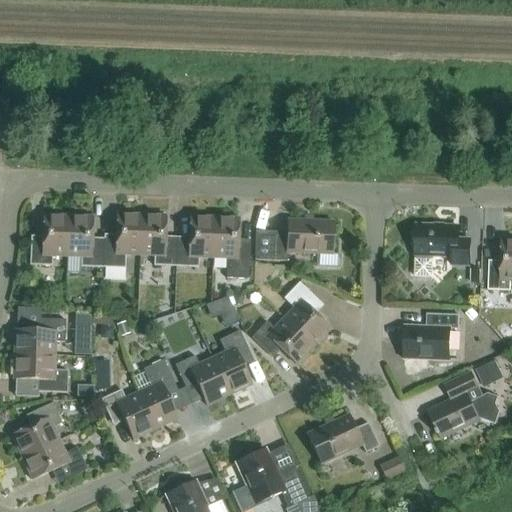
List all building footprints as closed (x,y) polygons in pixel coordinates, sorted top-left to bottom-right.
[(140,257),(142,216),(117,216),(116,236),(103,236),(103,240),(102,269),(125,270),(125,257),(140,257)] [(142,216),(140,257),(154,257),(153,267),(176,268),(177,239),(165,238),(166,217),(142,216)] [(67,258),(68,218),(43,217),(42,238),(30,237),(29,267),(52,267),(52,258),(67,258)] [(68,218),(67,258),(80,259),(80,268),(102,269),(103,240),(91,240),(92,219),(68,218)] [(214,260),(215,219),(190,218),(189,239),(177,239),(176,268),(198,269),(198,259),(214,260)] [(227,260),(227,270),(226,280),(249,281),(250,246),(238,246),(239,220),(215,219),(214,260),(227,260)] [(332,257),(333,223),(288,222),(287,237),(274,236),(273,262),(287,263),(287,256),(316,257),(315,268),(340,269),(341,258),(332,257)] [(416,227),(415,258),(415,278),(432,279),(433,258),(452,259),(451,267),(471,268),(472,240),(459,239),(459,228),(416,227)] [(511,283),(511,242),(503,242),(502,263),(489,263),(488,292),(511,293),(511,283)] [(481,272),(472,271),(471,285),(480,285),(481,272)] [(293,310),(283,320),(313,349),(330,331),(315,316),(323,307),(299,284),(283,300),(293,310)] [(242,293),(232,296),(236,307),(242,305),(245,299),(242,293)] [(227,298),(206,308),(212,320),(220,317),(233,311),(227,298)] [(466,315),(472,322),(479,317),(472,310),(466,315)] [(427,316),(427,329),(405,328),(404,361),(450,363),(451,331),(459,331),(460,317),(427,316)] [(90,318),(77,317),(76,333),(89,334),(90,318)] [(14,356),(55,357),(55,343),(65,344),(65,321),(36,320),(36,333),(15,332),(14,356)] [(296,366),(313,349),(283,320),(274,330),(267,323),(251,340),(272,360),(281,351),(296,366)] [(125,323),(116,327),(121,339),(130,335),(125,323)] [(225,354),(212,360),(229,397),(251,387),(242,368),(253,362),(239,332),(219,342),(225,354)] [(55,357),(14,356),(13,381),(34,382),(34,393),(67,394),(68,372),(54,372),(55,357)] [(207,408),(229,397),(212,360),(199,366),(195,357),(175,367),(187,393),(198,388),(207,408)] [(131,380),(138,394),(155,431),(178,421),(169,402),(180,396),(167,370),(163,361),(144,371),(145,374),(131,380)] [(495,362),(476,371),(482,384),(502,375),(495,362)] [(429,414),(442,441),(480,423),(480,421),(481,421),(496,426),(500,414),(497,406),(499,399),(489,396),(472,404),(468,396),(480,390),(473,375),(445,388),(452,403),(429,414)] [(109,379),(95,379),(96,390),(109,390),(109,379)] [(77,398),(94,398),(94,387),(77,387),(77,398)] [(155,431),(138,394),(125,400),(121,391),(101,401),(113,428),(124,423),(133,442),(155,431)] [(21,459),(59,442),(53,429),(61,425),(52,405),(26,417),(31,428),(12,437),(21,459)] [(368,425),(355,430),(349,417),(307,436),(320,466),(361,447),(365,455),(379,448),(368,425)] [(59,442),(21,459),(32,481),(51,472),(57,486),(88,472),(77,449),(65,455),(59,442)] [(235,465),(246,488),(231,494),(238,511),(242,511),(284,493),(290,508),(288,509),(288,510),(297,507),(308,501),(308,499),(294,469),(277,477),(265,451),(235,465)] [(387,482),(406,473),(399,458),(380,467),(387,482)] [(207,509),(196,483),(166,497),(172,511),(224,511),(221,503),(207,509)] [(308,501),(297,507),(299,511),(319,511),(313,497),(308,499),(308,501)]
